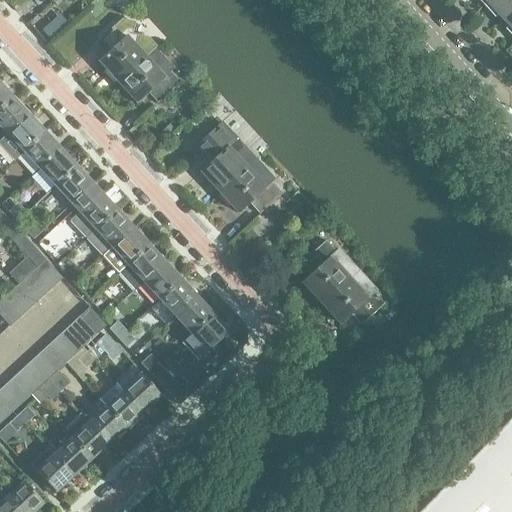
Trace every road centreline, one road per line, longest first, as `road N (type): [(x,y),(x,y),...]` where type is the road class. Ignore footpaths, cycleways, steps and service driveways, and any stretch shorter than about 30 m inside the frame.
road 1 (residential): [(83,511),(278,331),(0,31)]
road 2 (tertiary): [(511,143),(381,0)]
